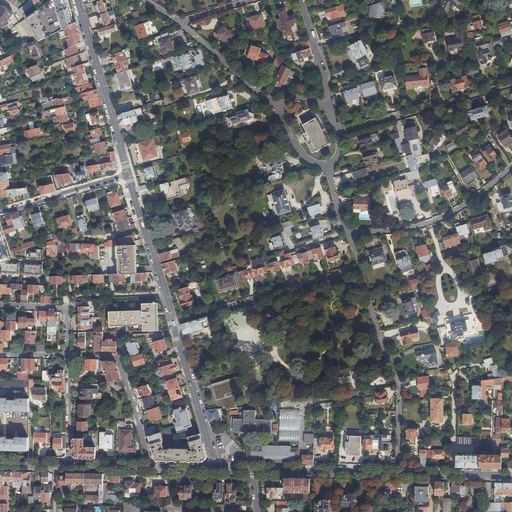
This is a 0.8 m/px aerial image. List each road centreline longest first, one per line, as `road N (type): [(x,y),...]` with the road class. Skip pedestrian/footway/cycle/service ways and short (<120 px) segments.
road 1 (residential): [(511,477),(253,469)]
road 2 (residential): [(165,292),(217,468)]
road 3 (residential): [(77,0),(128,175)]
road 4 (residential): [(151,468),(119,360),(67,355)]
road 5 (residential): [(0,210),(128,175)]
road 6 (residential): [(128,175),(165,292)]
